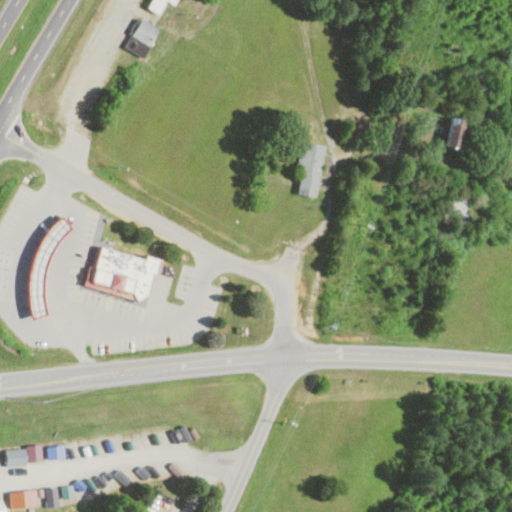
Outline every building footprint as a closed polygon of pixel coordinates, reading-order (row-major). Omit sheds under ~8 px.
[(173,0),(147,0),(143,6),(155,13),(163,0),(165,0),(171,3),(173,0)] [(156,26),(136,17),(122,47),(141,56),(156,26)] [(475,123),(444,114),(436,142),(467,151),(475,123)] [(322,144),(300,140),(290,192),(313,196),(322,144)] [(59,215),(68,227),(52,246),(44,265),(40,279),(40,294),(45,313),(28,318),(24,294),(27,265),(34,245),(45,228),(55,218),(59,215)] [(99,245),(88,284),(135,299),(146,293),(152,272),(156,273),(160,258),(145,253),(144,258),(99,245)] [(0,460),(33,459),(33,446),(0,447),(0,460)] [(21,505),(15,492),(0,499),(6,511),(21,505)]
